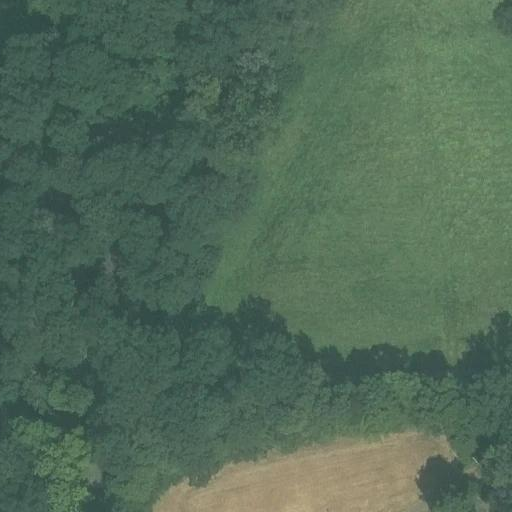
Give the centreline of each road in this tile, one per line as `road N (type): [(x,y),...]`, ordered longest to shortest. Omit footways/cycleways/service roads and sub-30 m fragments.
road 1 (unclassified): [(98,396),(128,289),(254,91),(296,0)]
road 2 (unclassified): [(98,396),(511,387)]
